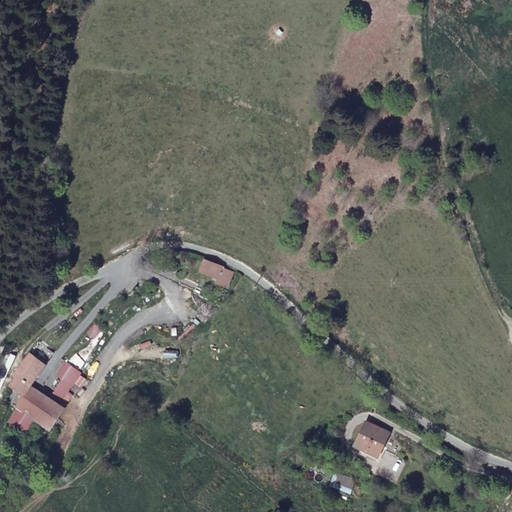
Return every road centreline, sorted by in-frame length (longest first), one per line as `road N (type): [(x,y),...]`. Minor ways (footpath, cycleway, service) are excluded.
road 1 (residential): [(0,345),(28,313),(134,258),(175,247),(213,253),(266,285),(408,415),(511,464)]
road 2 (track): [(435,0),(425,31),(445,172),(511,323)]
